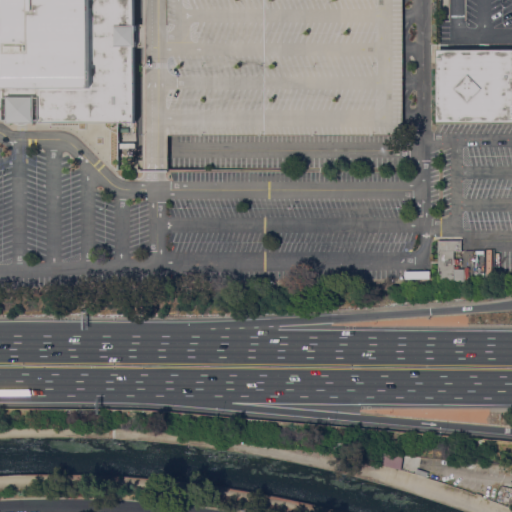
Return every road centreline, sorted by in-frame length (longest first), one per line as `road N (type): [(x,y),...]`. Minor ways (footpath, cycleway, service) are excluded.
road 1 (motorway): [(511,348),(0,346)]
road 2 (motorway): [(104,385),(231,406),(511,432)]
road 3 (motorway): [(104,385),(511,386)]
road 4 (motorway): [(511,304),(277,321),(159,347)]
road 5 (residential): [(167,511),(0,508)]
